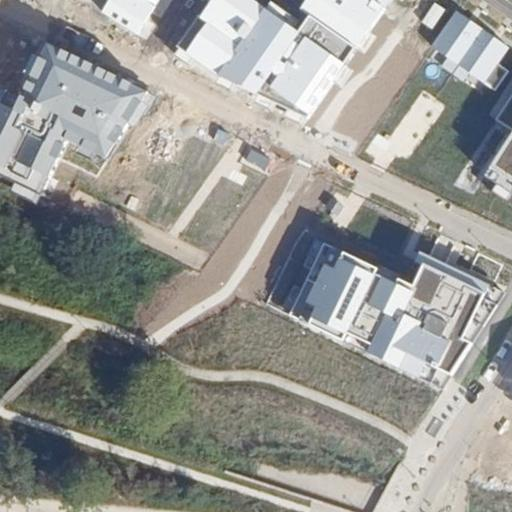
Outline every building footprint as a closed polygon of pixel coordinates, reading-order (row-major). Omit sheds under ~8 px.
[(163,0),(111,0),(103,13),(140,37),(163,0)] [(398,0),(308,0),(302,9),(298,18),(265,0),(210,0),(174,53),(306,127),(398,0)] [(509,47),(458,11),(426,56),(477,92),(509,47)] [(0,91),(0,176),(43,197),(70,144),(110,164),(145,93),(42,43),(16,95),(2,88),(0,91)] [(511,91),(493,121),(511,133),(483,178),(511,196),(511,91)] [(413,283),(325,243),(291,315),(446,388),(510,295),(425,253),(413,283)]
